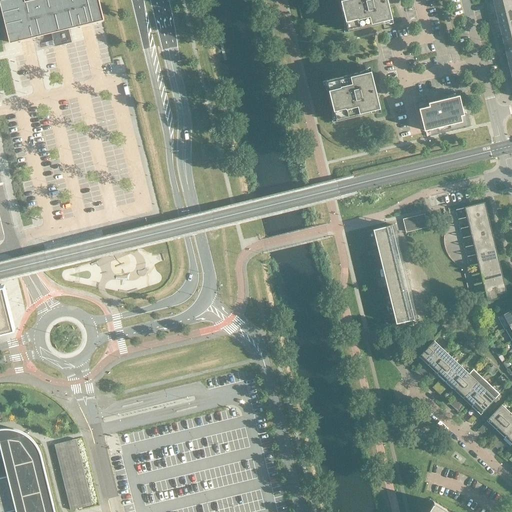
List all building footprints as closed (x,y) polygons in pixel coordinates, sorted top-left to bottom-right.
[(98,0),(0,0),(0,2),(10,43),(104,20),(98,0)] [(340,0),(342,7),(343,6),(345,15),(344,15),(348,31),(383,23),(382,21),(392,19),(388,3),(391,2),(390,0),(340,0)] [(511,8),(511,3),(511,0),(502,0),(493,2),(496,13),(511,8)] [(511,20),(511,8),(496,13),(499,23),(511,20)] [(511,31),(511,20),(499,23),(501,34),(511,31)] [(511,31),(501,34),(504,44),(511,42),(511,31)] [(375,87),(371,71),(361,73),(360,72),(326,80),(330,96),(331,96),(332,101),(333,104),(332,105),(336,121),(370,113),(370,111),(380,108),(376,93),(379,92),(378,86),(375,87)] [(466,114),(460,93),(439,98),(440,103),(429,106),(427,99),(415,102),(417,109),(419,108),(424,131),(462,121),(466,114)] [(484,202),(464,207),(467,217),(487,212),(484,202)] [(489,221),(487,212),(467,217),(469,226),(489,221)] [(427,227),(424,214),(406,218),(410,231),(427,227)] [(491,230),(489,221),(469,226),(471,235),(491,230)] [(415,319),(392,225),(373,229),(375,239),(380,258),(396,323),(415,319)] [(493,240),(491,230),(471,235),(474,245),(493,240)] [(496,249),(493,240),(474,245),(476,254),(496,249)] [(498,258),(496,249),(476,254),(478,263),(498,258)] [(500,268),(498,258),(478,263),(480,273),(500,268)] [(503,277),(500,268),(480,273),(483,282),(503,277)] [(505,286),(503,277),(483,282),(485,291),(505,286)] [(0,284),(0,330),(15,327),(5,283),(0,284)] [(507,296),(505,286),(485,291),(487,301),(507,296)] [(504,329),(505,329),(510,327),(511,325),(511,309),(511,310),(498,317),(504,329)] [(442,349),(433,340),(418,356),(427,365),(442,349)] [(496,343),(491,346),(494,351),(500,348),(496,343)] [(500,348),(494,351),(497,356),(503,353),(500,348)] [(451,357),(442,349),(427,365),(436,373),(451,357)] [(460,365),(451,357),(436,373),(445,381),(460,365)] [(469,374),(460,365),(445,381),(453,390),(469,374)] [(493,366),(489,371),(493,375),(498,370),(493,366)] [(473,369),(469,374),(453,390),(462,398),(482,377),(473,369)] [(490,385),(482,377),(462,398),(471,406),(490,385)] [(499,393),(490,385),(471,406),(480,415),(495,399),(495,398),(499,393)] [(486,420),(495,429),(510,413),(501,404),(486,420)] [(511,428),(511,414),(510,413),(495,429),(504,437),(511,428)] [(55,511),(42,456),(41,454),(40,452),(39,449),(38,447),(37,445),(36,443),(34,441),(33,439),(31,438),(29,436),(27,434),(25,433),(23,432),(20,431),(18,430),(15,429),(13,428),(11,428),(8,428),(6,428),(3,428),(1,428),(0,428),(0,511),(55,511)] [(91,511),(75,444),(40,452),(41,454),(42,456),(55,511),(91,511)] [(450,511),(432,500),(431,501),(434,503),(434,504),(433,503),(427,511),(450,511)]
